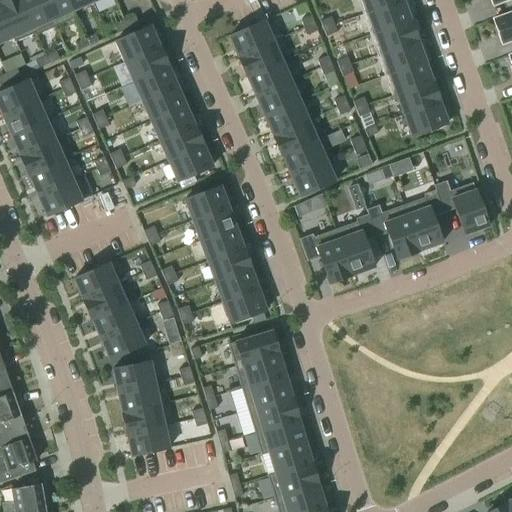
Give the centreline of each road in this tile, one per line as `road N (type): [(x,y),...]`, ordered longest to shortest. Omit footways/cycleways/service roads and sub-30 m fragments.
road 1 (residential): [(175,0),(306,307)]
road 2 (residential): [(98,511),(78,425),(0,221)]
road 3 (residential): [(306,307),(511,232)]
road 4 (residential): [(306,307),(366,511)]
road 5 (residential): [(435,0),(511,196)]
